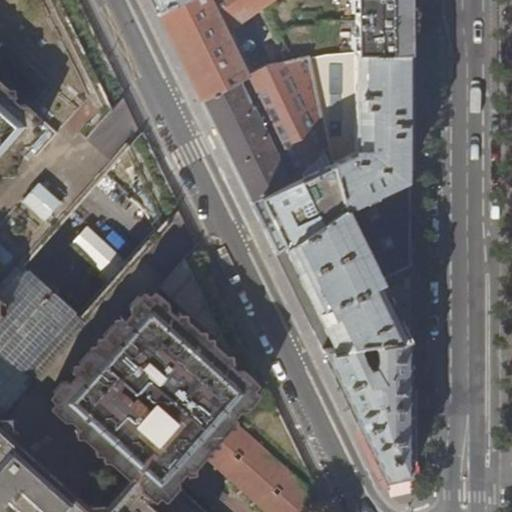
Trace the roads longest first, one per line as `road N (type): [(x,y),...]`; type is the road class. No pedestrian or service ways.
road 1 (residential): [(114,0),(358,511)]
road 2 (tertiary): [(465,511),(463,0)]
